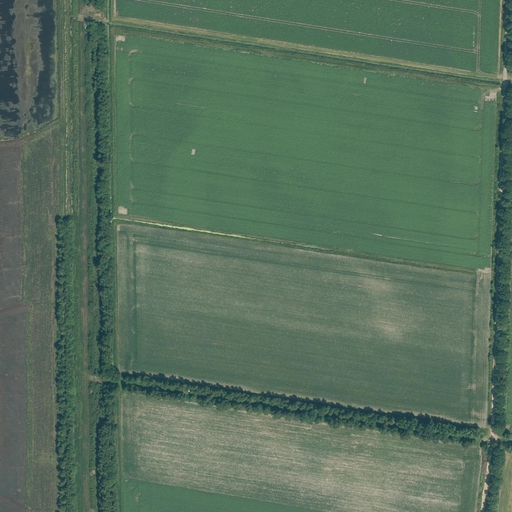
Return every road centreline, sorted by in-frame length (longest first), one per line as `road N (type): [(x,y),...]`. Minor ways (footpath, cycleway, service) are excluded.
road 1 (track): [(511,441),(88,372),(80,0)]
road 2 (unclassified): [(483,511),(509,0)]
